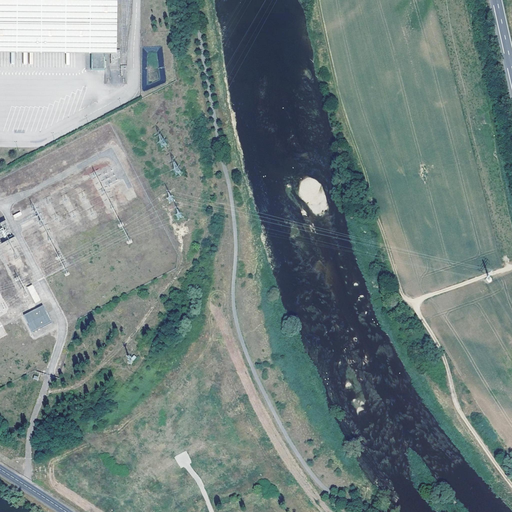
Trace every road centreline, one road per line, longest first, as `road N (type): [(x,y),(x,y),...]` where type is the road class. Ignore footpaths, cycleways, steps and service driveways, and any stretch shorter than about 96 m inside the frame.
road 1 (track): [(415,301),(406,301),(381,230),(316,0)]
road 2 (track): [(511,269),(415,301),(453,398),(511,484)]
